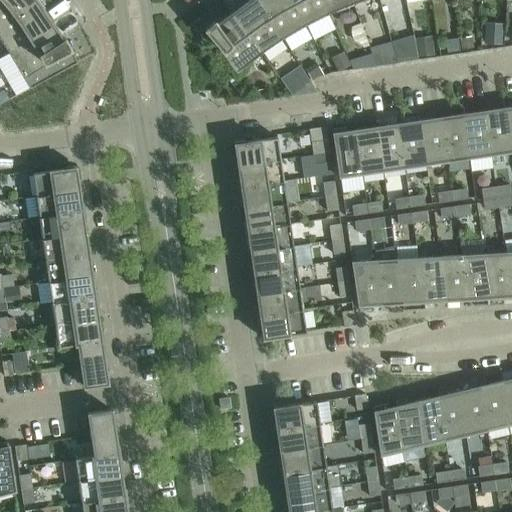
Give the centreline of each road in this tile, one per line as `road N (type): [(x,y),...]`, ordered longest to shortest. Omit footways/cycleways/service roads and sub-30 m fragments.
road 1 (tertiary): [(206,511),(150,128)]
road 2 (residential): [(209,120),(324,103),(339,87),(511,62)]
road 3 (residential): [(247,379),(511,337)]
road 4 (residential): [(247,379),(209,120)]
road 5 (residential): [(135,394),(92,136)]
road 6 (residential): [(0,413),(135,394)]
road 7 (residential): [(268,511),(247,379)]
road 8 (tertiary): [(150,128),(132,0)]
